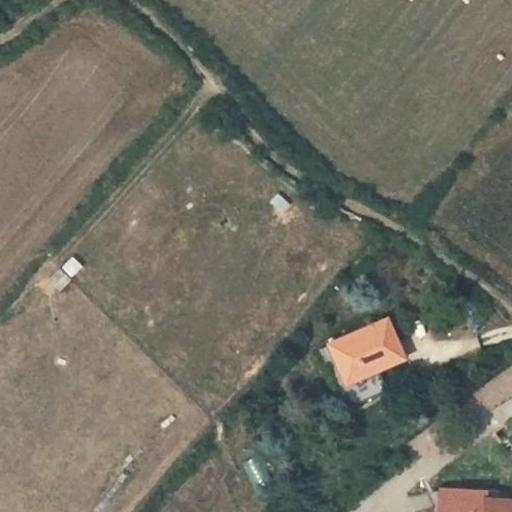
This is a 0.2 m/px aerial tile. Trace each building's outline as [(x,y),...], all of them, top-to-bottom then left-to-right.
[(402,359),(386,320),(329,345),(345,382),(336,386),(340,395),(345,393),(350,406),(376,395),(368,377),(379,372),(378,370),(402,359)] [(329,345),(320,349),(336,386),(345,382),(329,345)] [(379,372),(368,377),(376,395),(387,390),(379,372)] [(440,511),(442,491),(433,490),(432,511),(440,511)] [(484,493),(442,491),(440,511),(511,511),(511,501),(484,500),(484,493)]
